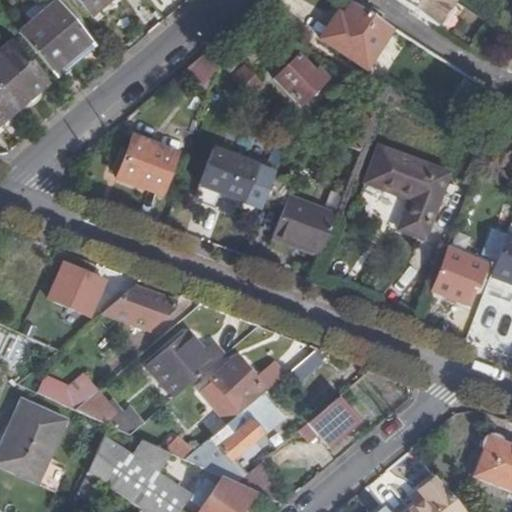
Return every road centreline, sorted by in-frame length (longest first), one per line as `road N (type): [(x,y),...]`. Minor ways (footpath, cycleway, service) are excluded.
road 1 (residential): [(464,371),(0,201)]
road 2 (residential): [(227,0),(0,188)]
road 3 (residential): [(312,511),(464,371)]
